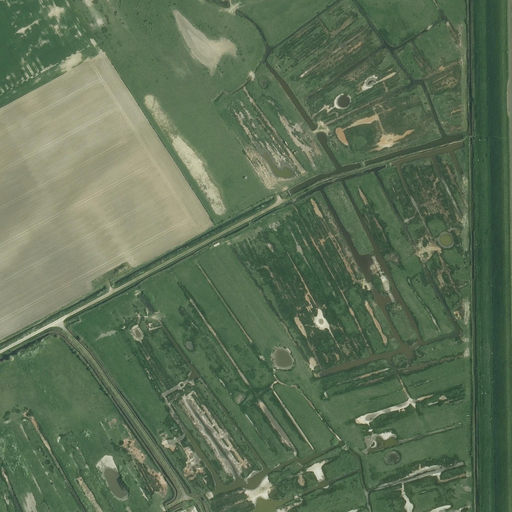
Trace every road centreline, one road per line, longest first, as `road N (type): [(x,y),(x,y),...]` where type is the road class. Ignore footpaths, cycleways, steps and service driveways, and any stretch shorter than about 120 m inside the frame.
road 1 (track): [(293,198),(59,321)]
road 2 (track): [(164,509),(187,498),(57,322)]
road 3 (track): [(474,0),(474,137)]
